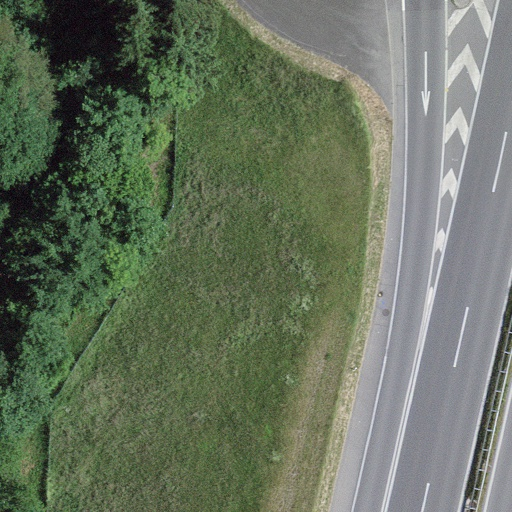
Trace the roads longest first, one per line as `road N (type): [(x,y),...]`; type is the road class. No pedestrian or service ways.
road 1 (motorway): [(424,43),(423,182),(389,511)]
road 2 (motorway): [(511,96),(421,511)]
